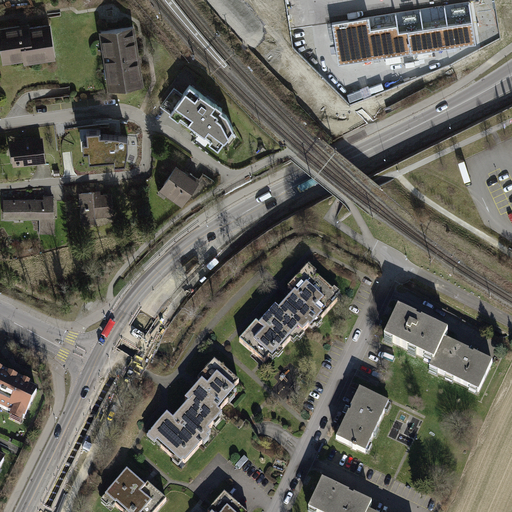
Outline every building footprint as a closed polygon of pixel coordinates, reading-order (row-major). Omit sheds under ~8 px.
[(469,2),(333,23),(340,65),(476,44),(469,2)] [(24,24),(0,27),(0,42),(4,63),(24,60),(25,64),(56,58),(50,24),(31,27),(30,23),(24,24)] [(137,26),(99,32),(109,91),(146,85),(142,58),(137,26)] [(184,94),(170,114),(194,130),(197,128),(213,139),(210,143),(221,150),(235,129),(228,116),(223,112),(224,110),(211,100),(190,85),(184,94)] [(162,107),(170,114),(184,94),(177,88),(162,107)] [(100,130),(87,131),(88,141),(83,141),(83,150),(89,149),(89,160),(115,157),(116,163),(125,162),(128,147),(128,138),(113,134),(100,134),(100,130)] [(24,140),(10,141),(13,167),(45,163),(42,138),(32,139),(31,137),(23,138),(24,140)] [(178,165),(160,191),(183,206),(201,181),(191,174),(178,165)] [(93,192),(80,193),(83,225),(97,224),(97,218),(115,216),(113,192),(102,194),(102,190),(93,191),(93,192)] [(43,198),(4,199),(4,220),(39,219),(39,235),(55,235),(55,195),(43,195),(43,198)] [(345,295),(310,264),(290,287),(299,295),(282,314),(278,310),(261,329),(255,323),(240,339),(266,363),(271,357),(274,359),(300,330),(308,337),(345,295)] [(401,310),(386,342),(430,364),(427,371),(479,396),(493,366),(471,355),(448,344),(452,335),(420,319),(401,310)] [(243,387),(216,362),(181,399),(188,406),(174,421),(168,416),(148,437),(156,445),(160,440),(185,463),(227,417),(221,411),(243,387)] [(0,411),(12,417),(9,422),(21,428),(24,422),(25,422),(39,393),(31,389),(32,387),(12,377),(0,371),(0,411)] [(361,392),(337,440),(365,453),(389,406),(361,392)] [(128,476),(104,502),(113,509),(117,505),(124,511),(160,511),(170,501),(152,484),(145,491),(128,476)] [(352,496),(322,482),(309,510),(313,511),(372,511),(370,511),(372,506),(352,496)] [(246,511),(226,494),(210,511),(246,511)]
